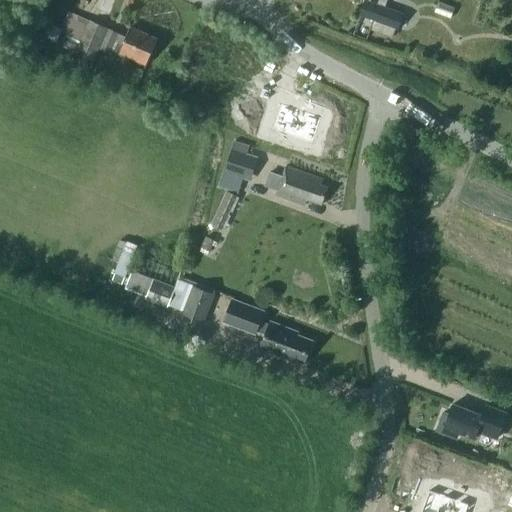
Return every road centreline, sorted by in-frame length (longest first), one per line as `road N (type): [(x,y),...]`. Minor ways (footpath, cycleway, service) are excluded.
road 1 (unclassified): [(368,511),(386,454),(386,397),(363,247),(361,174),(385,95)]
road 2 (unclassified): [(385,95),(288,41),(263,2)]
road 3 (unclassified): [(511,157),(385,95)]
